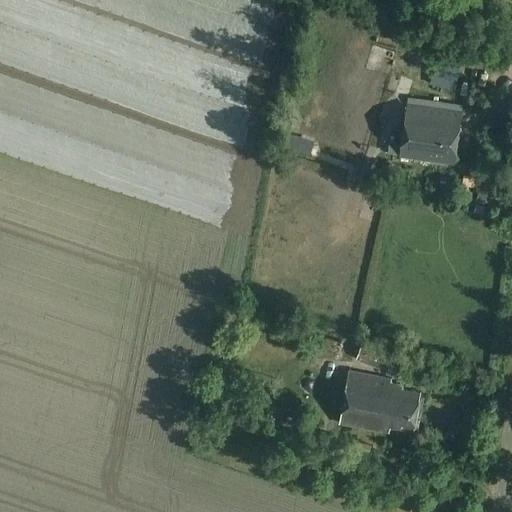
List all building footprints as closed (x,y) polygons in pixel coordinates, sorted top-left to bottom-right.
[(459,66),(436,61),(431,83),(454,89),(459,66)] [(462,111),(407,103),(399,157),(455,165),(462,111)] [(410,169),(381,165),(380,175),(373,174),(371,183),(407,188),(410,169)] [(399,354),(361,341),(355,358),(393,371),(399,354)] [(392,378),(349,370),(340,423),(389,432),(390,425),(414,429),(421,391),(402,387),(403,384),(391,382),(392,378)] [(284,414),(276,412),(273,425),(296,430),(297,422),(283,419),(284,414)]
